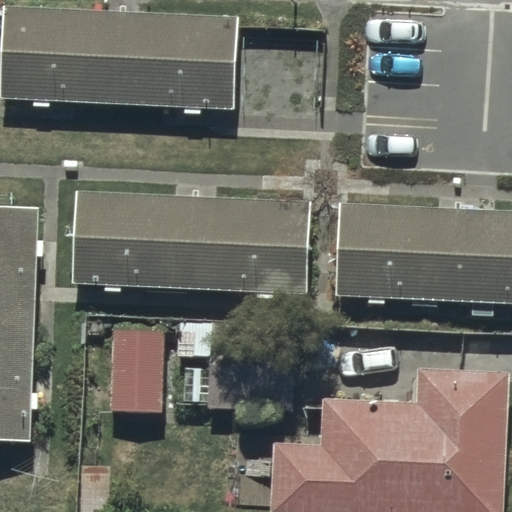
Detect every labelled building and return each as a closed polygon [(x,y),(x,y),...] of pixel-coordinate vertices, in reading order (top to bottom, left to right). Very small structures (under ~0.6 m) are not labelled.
[(240,16),(7,4),(3,97),(236,109),(240,16)] [(511,25),(351,19),(349,112),(511,118),(511,25)] [(315,203),(82,190),(76,283),(309,297),(315,203)] [(511,204),(345,202),(344,293),(511,294),(511,204)] [(45,207),(0,205),(0,440),(34,442),(45,207)] [(302,325),(183,320),(180,353),(215,354),(213,405),(299,408),(302,325)] [(166,409),(168,328),(103,328),(103,346),(118,346),(117,408),(166,409)] [(326,441),(280,440),(278,511),(507,511),(510,370),(421,368),(420,400),(327,398),(326,441)]
